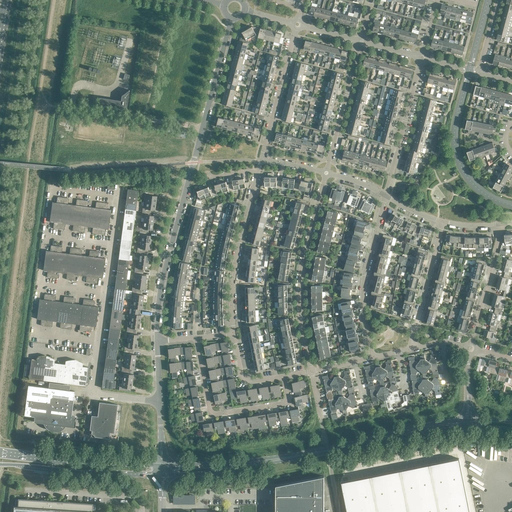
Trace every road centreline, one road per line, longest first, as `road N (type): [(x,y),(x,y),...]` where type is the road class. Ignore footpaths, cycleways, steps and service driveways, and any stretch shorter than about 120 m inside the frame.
road 1 (tertiary): [(157,341),(167,257),(231,18)]
road 2 (residential): [(310,370),(299,281),(326,172)]
road 3 (residential): [(283,376),(287,402),(215,414),(195,337)]
road 4 (residential): [(233,333),(233,271),(258,170)]
road 5 (residential): [(373,357),(363,299),(386,195)]
road 6 (secondary): [(158,465),(0,452)]
road 7 (secondary): [(0,464),(158,475)]
road 8 (residential): [(386,195),(420,63)]
road 9 (residential): [(261,160),(295,30)]
road 10 (residential): [(326,172),(359,46)]
road 11 (residential): [(411,348),(442,222)]
road 12 (residential): [(471,342),(503,224)]
road 13 (unclassified): [(159,402),(91,394),(97,341)]
